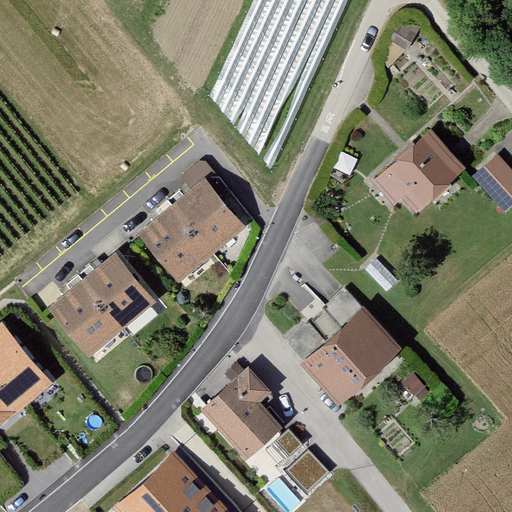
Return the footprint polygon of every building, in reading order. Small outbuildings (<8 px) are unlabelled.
[(464,165),(425,125),(369,180),(391,203),(398,196),(415,213),(464,165)] [(511,204),(511,169),(495,151),(471,173),(506,210),(511,204)] [(242,226),(201,178),(140,230),(181,278),(242,226)] [(113,249),(45,304),(85,355),(154,299),(113,249)] [(400,344),(362,305),(304,360),(341,399),(400,344)] [(4,325),(0,328),(0,427),(52,384),(4,325)] [(265,383),(242,359),(195,404),(244,454),(277,421),(253,396),(265,383)] [(240,511),(169,441),(106,503),(114,511),(240,511)]
